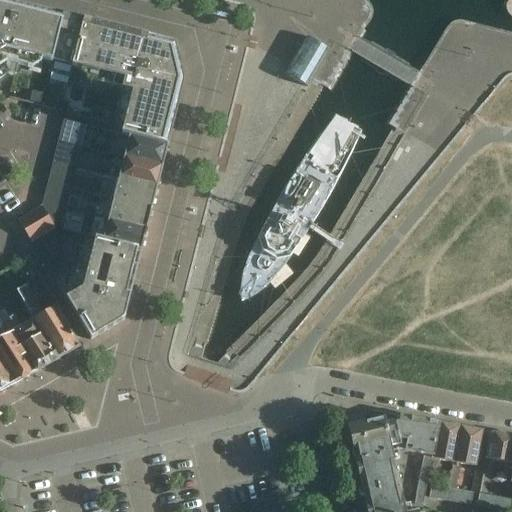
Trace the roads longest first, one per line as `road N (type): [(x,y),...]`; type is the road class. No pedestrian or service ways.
road 1 (residential): [(148,435),(137,362),(213,46),(194,20),(112,0)]
road 2 (residential): [(511,417),(337,383),(294,392)]
road 3 (residential): [(148,435),(268,406),(294,392)]
road 4 (residential): [(1,462),(25,464),(148,435)]
road 5 (residential): [(294,392),(324,511)]
